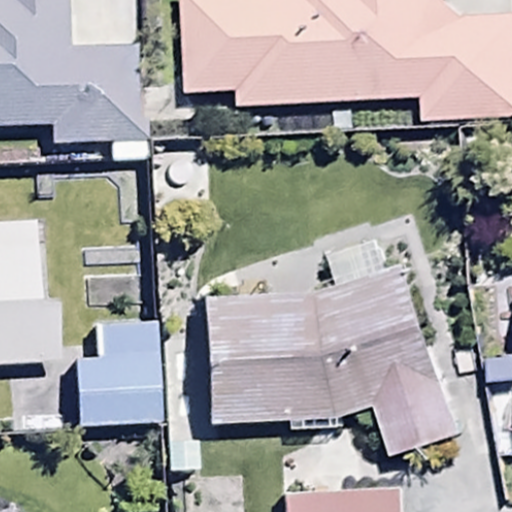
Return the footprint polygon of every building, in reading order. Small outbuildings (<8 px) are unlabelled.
[(0,0),(0,132),(44,131),(45,150),(140,148),(138,56),(62,58),(60,0),(0,0)] [(234,99),(234,115),(414,108),(414,130),(511,125),(511,16),(435,20),(434,0),(176,0),(181,101),(234,99)] [(0,371),(59,369),(56,308),(44,309),(41,226),(0,227),(0,371)] [(316,304),(196,307),(202,436),(336,429),(371,417),(387,464),(456,441),(401,276),(316,304)] [(154,432),(150,333),(93,335),(94,369),(67,370),(70,435),(154,432)] [(511,409),(493,410),(494,456),(511,456),(511,409)] [(276,500),(276,511),(398,511),(398,494),(276,500)]
